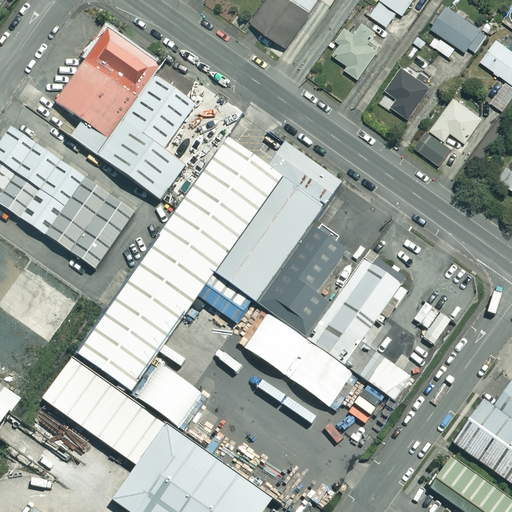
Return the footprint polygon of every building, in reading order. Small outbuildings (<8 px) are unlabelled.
[(323,4),(317,0),(272,0),(255,24),(289,49),(323,4)] [(417,0),(382,0),(383,0),(405,16),(417,0)] [(398,15),(382,4),(379,9),(375,6),(369,14),(390,28),(398,15)] [(443,19),(439,16),(434,24),(438,27),(435,31),(469,54),(472,49),(479,54),(491,36),(468,21),(472,16),(462,10),(459,14),(450,9),(443,19)] [(378,33),(366,25),(358,36),(348,30),(339,42),(344,46),(336,57),(351,67),(348,72),(361,81),(384,48),(373,40),(378,33)] [(75,140),(100,158),(159,78),(165,68),(111,30),(59,104),(87,123),(75,140)] [(458,50),(438,38),(433,46),(452,58),(458,50)] [(511,46),(510,49),(500,42),(484,64),(511,84),(511,46)] [(412,121),(434,89),(430,86),(434,80),(424,73),(419,79),(405,69),(389,92),(401,100),(395,109),(412,121)] [(200,107),(159,78),(100,158),(164,204),(190,169),(167,152),(200,107)] [(511,105),(511,86),(508,84),(494,104),(506,113),(511,105)] [(485,119),(458,99),(433,133),(430,132),(417,149),(441,167),(454,151),(446,145),(454,134),(466,144),(485,119)] [(139,215),(14,130),(0,150),(0,204),(100,272),(139,215)] [(232,143),(83,358),(137,396),(204,301),(219,278),(288,181),(270,169),(232,143)] [(270,169),(288,181),(219,278),(256,303),(258,305),(314,226),(342,186),(286,147),(270,169)] [(501,181),(511,188),(511,169),(510,168),(501,181)] [(314,226),(258,305),(272,315),(310,342),(335,306),(321,296),(352,253),(339,244),(342,239),(326,227),(322,232),(314,226)] [(373,252),(335,306),(310,342),(364,379),(399,404),(416,380),(364,345),(384,316),(391,320),(409,294),(402,290),(409,280),(379,259),(381,257),(373,252)] [(85,296),(36,262),(0,312),(0,316),(47,350),(85,296)] [(219,278),(204,301),(239,326),(256,303),(219,278)] [(432,331),(443,315),(427,305),(416,322),(432,331)] [(247,350),(339,414),(364,379),(310,342),(272,315),(247,350)] [(443,315),(432,331),(426,340),(437,346),(453,322),(443,315)] [(171,428),(77,362),(47,404),(142,470),(171,428)] [(163,367),(139,400),(182,430),(205,397),(163,367)] [(0,438),(26,401),(0,383),(0,438)] [(511,396),(495,420),(485,413),(454,455),(511,497),(511,396)] [(272,511),(279,503),(171,428),(142,470),(117,505),(127,511),(272,511)] [(507,511),(455,475),(434,504),(445,511),(507,511)]
